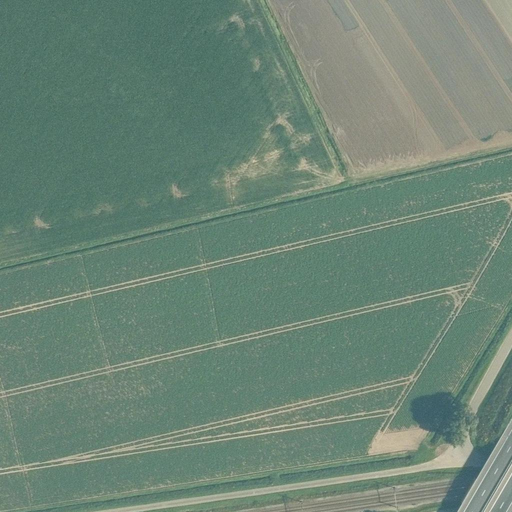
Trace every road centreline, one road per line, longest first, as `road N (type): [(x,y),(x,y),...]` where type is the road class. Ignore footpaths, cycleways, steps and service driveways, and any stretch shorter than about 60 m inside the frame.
road 1 (unclassified): [(118,511),(458,463)]
road 2 (unclassified): [(458,463),(469,422),(511,342)]
